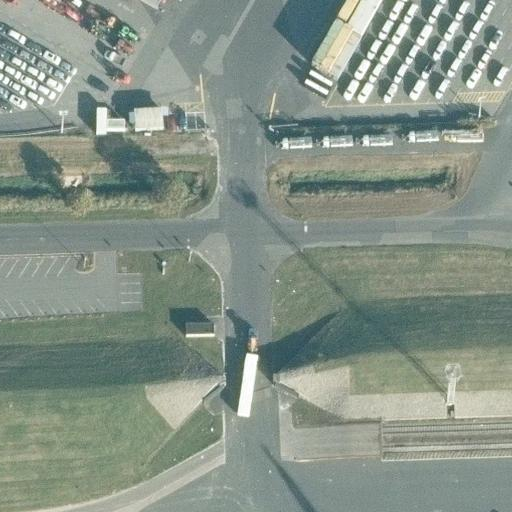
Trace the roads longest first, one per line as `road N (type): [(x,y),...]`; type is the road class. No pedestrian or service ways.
road 1 (unclassified): [(243,235),(252,511)]
road 2 (unclassified): [(243,235),(511,233)]
road 3 (unclassified): [(0,240),(243,235)]
road 4 (unclassified): [(272,0),(241,112),(243,235)]
